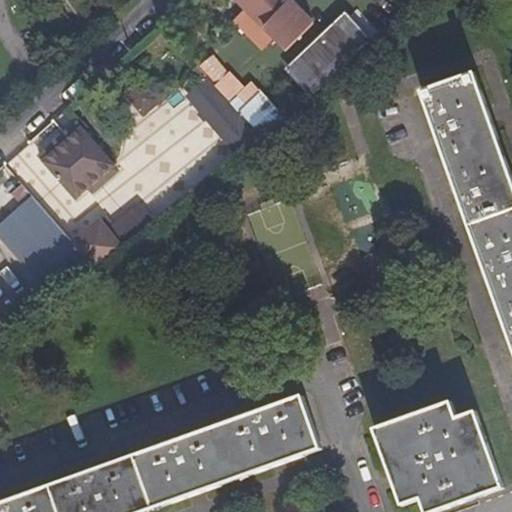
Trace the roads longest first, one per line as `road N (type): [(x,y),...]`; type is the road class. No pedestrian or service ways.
road 1 (residential): [(511,398),(405,111)]
road 2 (residential): [(157,0),(0,140)]
